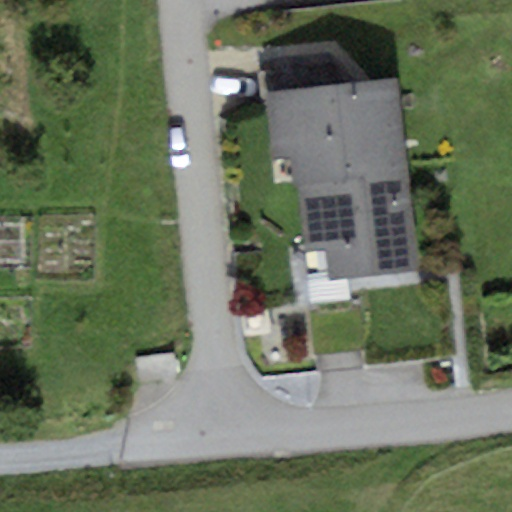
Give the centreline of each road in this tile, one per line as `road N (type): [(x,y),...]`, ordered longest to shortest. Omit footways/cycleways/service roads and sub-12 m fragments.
road 1 (residential): [(511,406),(228,439),(180,0)]
road 2 (track): [(0,460),(228,439)]
